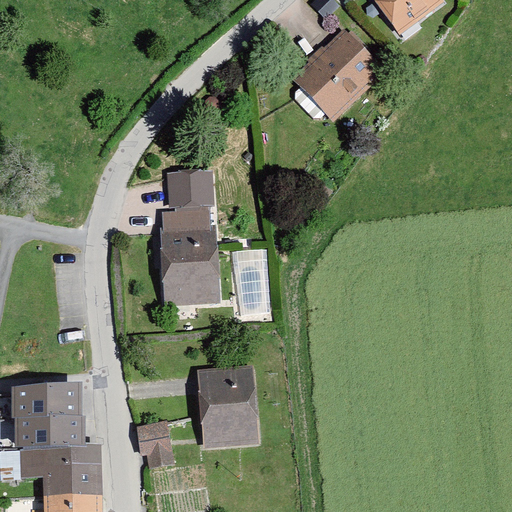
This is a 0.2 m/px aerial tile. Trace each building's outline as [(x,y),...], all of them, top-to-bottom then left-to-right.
[(370,0),(394,29),(434,0),(370,0)] [(338,27),(288,77),(329,119),(372,80),(370,56),(345,29),(338,27)] [(165,170),(166,208),(214,205),(210,167),(165,170)] [(166,208),(161,209),(155,276),(166,303),(219,299),(214,205),(166,208)] [(253,364),(194,367),(193,417),(204,446),(257,439),(253,364)] [(97,511),(95,421),(23,423),(25,478),(39,477),(39,511),(97,511)] [(137,433),(142,460),(148,459),(151,474),(175,470),(168,427),(137,433)]
